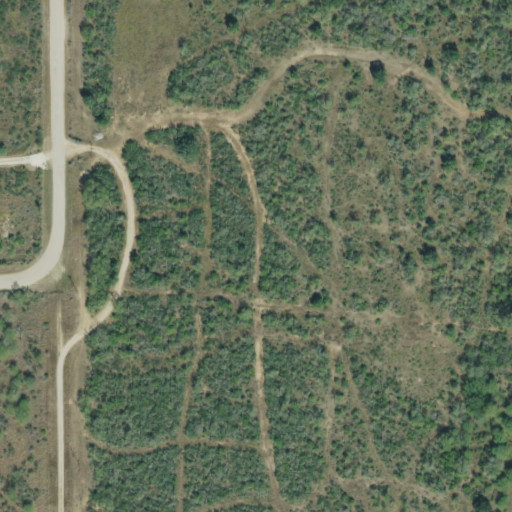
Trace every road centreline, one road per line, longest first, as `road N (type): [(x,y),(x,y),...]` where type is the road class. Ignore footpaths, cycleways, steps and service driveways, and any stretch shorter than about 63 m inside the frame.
road 1 (residential): [(0,277),(44,277),(58,258),(58,0)]
road 2 (residential): [(58,258),(58,511)]
